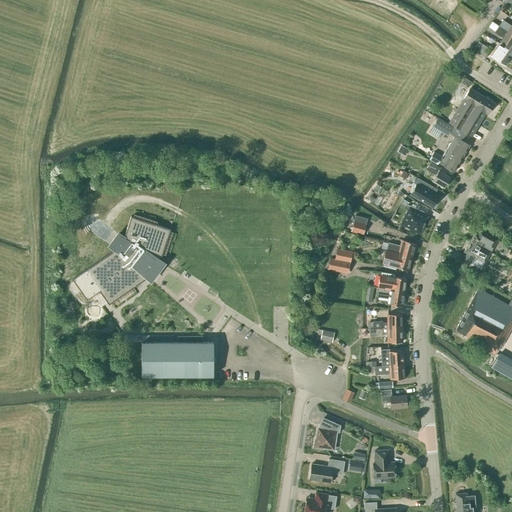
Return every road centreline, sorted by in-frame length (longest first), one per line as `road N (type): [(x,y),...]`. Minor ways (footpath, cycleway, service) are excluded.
road 1 (tertiary): [(437,511),(422,345),(427,283),(443,232),(511,116)]
road 2 (track): [(511,99),(414,21),(369,0)]
road 3 (residential): [(282,511),(302,385)]
